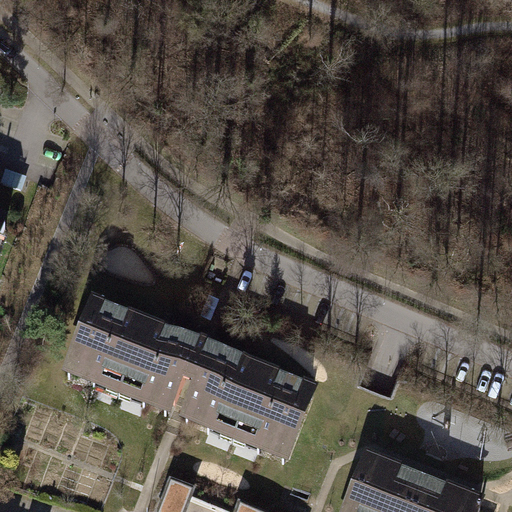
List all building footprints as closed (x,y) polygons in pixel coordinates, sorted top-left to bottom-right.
[(65,382),(178,427),(207,354),(94,309),(65,382)] [(178,427),(291,472),(320,399),(207,354),(178,427)] [(365,459),(344,511),(409,511),(422,481),(365,459)] [(422,481),(409,511),(475,511),(479,503),(422,481)] [(186,511),(193,492),(171,484),(160,511),(186,511)]
